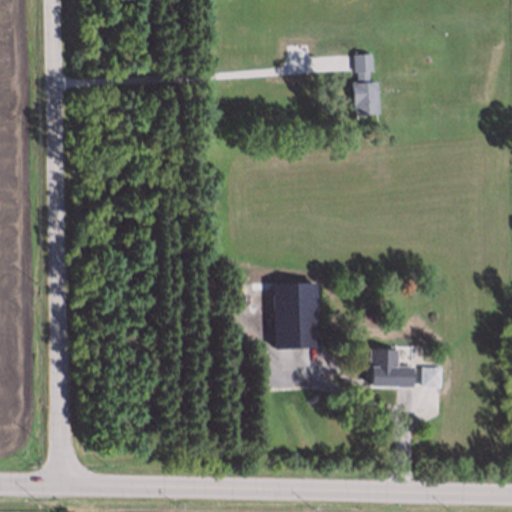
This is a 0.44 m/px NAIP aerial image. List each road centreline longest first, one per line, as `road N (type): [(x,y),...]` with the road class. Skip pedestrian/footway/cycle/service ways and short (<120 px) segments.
road 1 (tertiary): [(0,485),(511,497)]
road 2 (tertiary): [(51,0),(62,485)]
